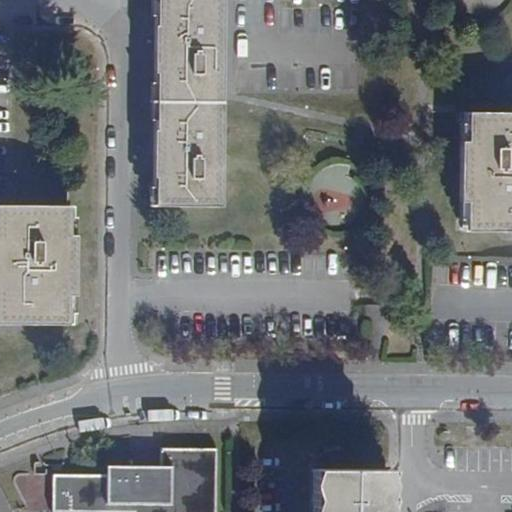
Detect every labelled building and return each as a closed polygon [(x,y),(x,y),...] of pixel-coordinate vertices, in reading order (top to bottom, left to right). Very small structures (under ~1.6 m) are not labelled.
[(221,0),(155,0),(156,25),(153,25),(152,72),(155,72),(155,130),(152,129),(152,176),(154,176),(154,206),(220,206),(221,0)] [(465,201),(465,231),(511,230),(511,112),(465,112),(465,142),(457,142),(457,201),(465,201)] [(0,323),(67,324),(67,293),(73,293),(74,234),(67,234),(67,204),(0,203),(0,323)] [(160,476),(52,474),(52,511),(70,511),(215,511),(216,449),(160,448),(160,476)] [(375,499),(374,469),(316,469),(315,511),(384,511),(385,499),(375,499)] [(385,469),(374,469),(375,499),(385,499),(385,469)]
